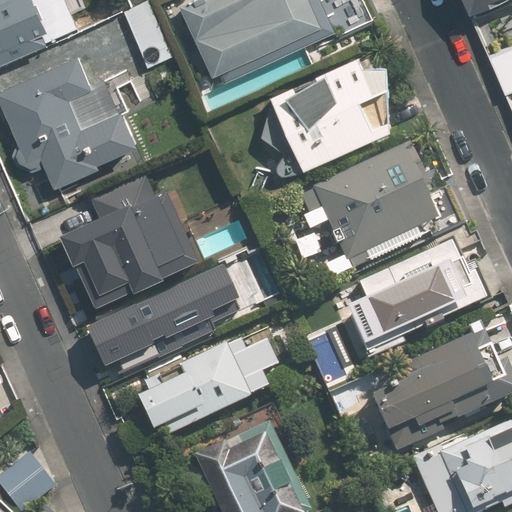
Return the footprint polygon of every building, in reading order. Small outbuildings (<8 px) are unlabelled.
[(0,0),(0,63),(76,29),(62,0),(0,0)] [(129,5),(126,0),(106,0),(112,12),(129,5)] [(208,0),(220,26),(207,32),(224,69),(245,58),(252,73),(342,31),(327,0),(208,0)] [(464,0),(470,14),(502,0),(464,0)] [(511,13),(496,21),(508,47),(489,56),(505,92),(511,88),(511,13)] [(87,59),(83,61),(82,58),(0,93),(0,95),(21,142),(15,156),(19,166),(37,172),(50,166),(59,185),(116,160),(86,93),(96,89),(91,79),(95,77),(87,59)] [(278,167),(279,178),(297,176),(310,170),(395,131),(390,68),(366,68),(361,58),(272,99),(274,103),(262,140),(286,156),(278,167)] [(444,212),(410,140),(314,184),(316,187),(302,194),(309,209),(323,203),(352,265),(371,256),(367,248),(444,212)] [(95,200),(41,224),(57,262),(73,254),(96,307),(179,270),(161,229),(175,224),(161,193),(150,198),(140,176),(110,190),(114,198),(98,205),(95,200)] [(457,236),(363,278),(371,295),(355,302),(359,311),(351,315),(370,355),(408,338),(406,334),(493,294),(481,267),(473,271),(457,236)] [(244,304),(224,261),(90,322),(109,364),(124,357),(128,364),(216,324),(214,318),(244,304)] [(461,334),(401,360),(408,376),(378,389),(393,426),(390,427),(398,445),(445,424),(443,420),(497,396),(476,345),(467,349),(461,334)] [(280,360),(270,337),(249,346),(245,337),(234,342),(233,339),(185,361),(185,362),(148,379),(152,389),(143,393),(158,427),(168,422),(172,432),(257,394),(255,391),(274,382),(267,366),(280,360)] [(214,511),(303,511),(315,507),(274,416),(197,451),(223,508),(214,511)] [(511,421),(443,454),(440,447),(413,459),(436,511),(487,511),(504,504),(507,509),(511,506),(511,421)] [(27,451),(0,472),(0,484),(21,511),(53,484),(27,451)] [(55,511),(45,502),(34,511),(55,511)]
